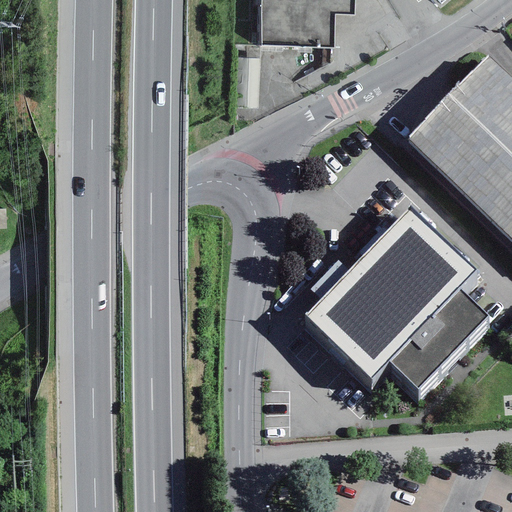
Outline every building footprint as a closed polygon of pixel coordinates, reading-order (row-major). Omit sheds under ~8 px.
[(261,0),(260,46),(334,49),(335,15),(353,16),(353,0),(261,0)] [(431,0),(439,9),(442,6),(449,0),(431,0)] [(511,80),(486,56),(406,138),(511,239),(511,80)] [(475,271),(408,207),(348,271),(320,299),(304,316),(372,379),(389,361),(419,390),(488,316),(458,288),(475,271)] [(320,299),(348,271),(338,261),(310,289),(320,299)]
